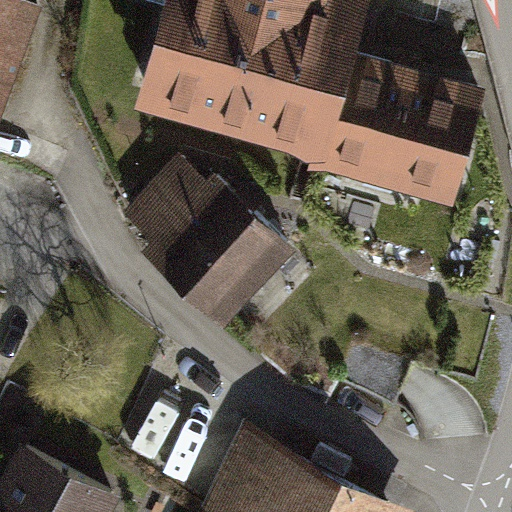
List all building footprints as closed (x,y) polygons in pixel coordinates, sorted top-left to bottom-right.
[(0,0),(0,154),(52,0),(0,0)] [(169,0),(147,83),(324,129),(318,149),(465,187),(498,61),(375,29),(382,0),(169,0)] [(190,139),(131,201),(160,229),(150,239),(232,317),(302,244),(190,139)] [(390,511),(398,497),(243,416),(199,500),(220,510),(218,511),(390,511)] [(100,511),(115,482),(25,438),(0,489),(0,511),(100,511)]
